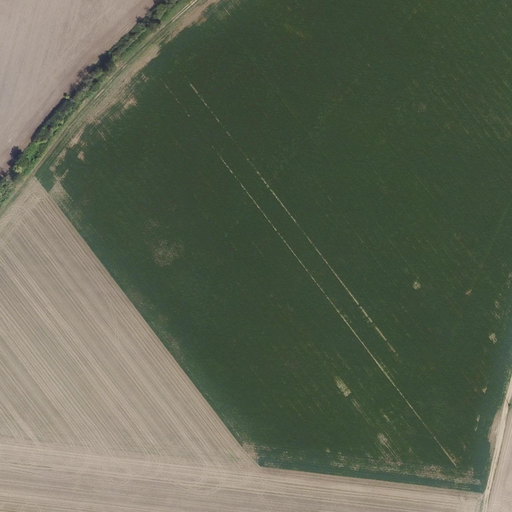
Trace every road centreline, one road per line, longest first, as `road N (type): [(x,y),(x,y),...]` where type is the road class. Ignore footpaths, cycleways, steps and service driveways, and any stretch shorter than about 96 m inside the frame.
road 1 (track): [(0,216),(72,120),(196,0)]
road 2 (track): [(511,387),(483,511)]
